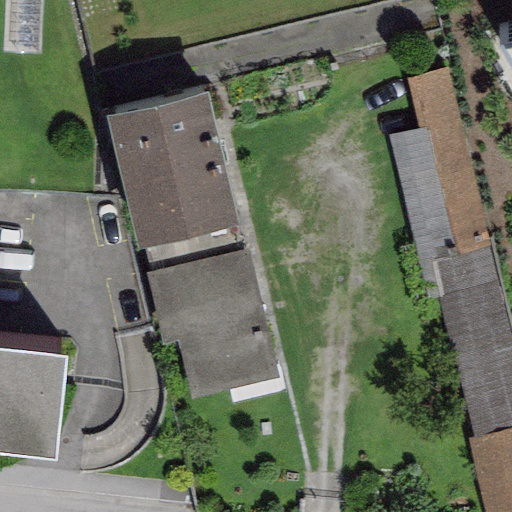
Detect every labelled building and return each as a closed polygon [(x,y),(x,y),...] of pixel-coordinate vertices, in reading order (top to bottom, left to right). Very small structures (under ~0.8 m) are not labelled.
[(511,2),(500,5),(511,24),(511,2)] [(415,119),(389,124),(424,295),(440,292),(485,511),(511,511),(511,327),(489,228),(484,230),(448,58),(405,67),(415,119)] [(202,86),(102,111),(135,243),(236,218),(202,86)] [(245,243),(143,267),(160,339),(174,335),(188,393),(276,372),(245,243)] [(0,440),(57,447),(68,341),(0,333),(0,440)]
